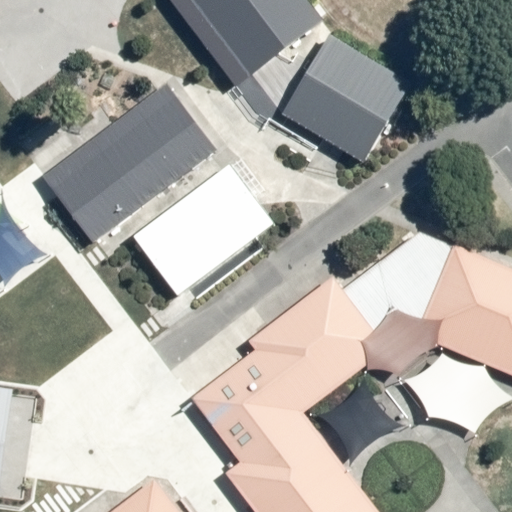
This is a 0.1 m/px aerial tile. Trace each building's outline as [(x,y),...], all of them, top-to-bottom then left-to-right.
[(324,22),(307,0),(192,0),(251,77),(324,22)] [(411,85),(329,36),(282,114),(364,163),(411,85)] [(167,86),(43,178),(92,243),(216,151),(167,86)] [(229,165),(133,236),(177,296),(274,224),(229,165)] [(251,350),(189,397),(238,462),(222,475),(250,511),(380,511),(305,413),(413,331),(511,373),(511,270),(419,231),(344,287),(334,273),(245,341),(251,350)] [(0,455),(8,394),(0,392),(0,455)] [(179,511),(154,478),(109,511),(179,511)]
